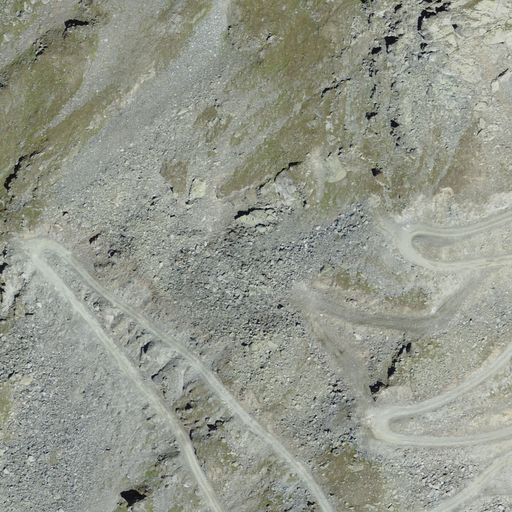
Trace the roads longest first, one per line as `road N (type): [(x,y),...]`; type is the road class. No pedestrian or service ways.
road 1 (track): [(328,511),(311,479),(190,357),(48,244),(36,259),(178,429),(220,511)]
road 2 (track): [(511,348),(465,387),(386,413),(379,425),(389,438),(438,442),(511,427)]
road 3 (track): [(511,215),(451,234),(414,232),(407,242),(415,257),(436,265),(511,258)]
